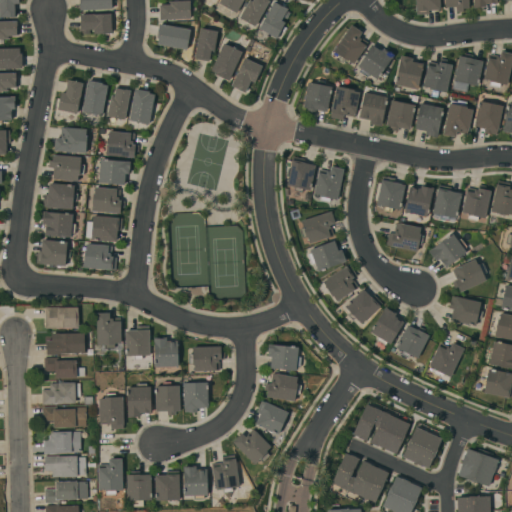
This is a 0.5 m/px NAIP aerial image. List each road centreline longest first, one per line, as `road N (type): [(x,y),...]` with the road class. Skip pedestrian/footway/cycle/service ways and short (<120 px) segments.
road 1 (residential): [(511,158),(444,162),(251,124),(169,74),(51,48)]
road 2 (residential): [(511,436),(379,377),(309,318),(273,248),(265,204)]
road 3 (residential): [(299,304),(246,333),(207,327),(116,290),(19,277)]
road 4 (residential): [(46,10),(51,48),(30,143),(19,277)]
road 5 (residential): [(265,204),(269,128),(280,92),(312,37),(347,0)]
road 6 (residential): [(189,87),(159,157),(139,297)]
road 7 (residential): [(17,338),(23,511)]
road 8 (residential): [(368,147),(361,238),(383,274),(416,292)]
road 9 (residential): [(246,333),(246,394),(229,418),(198,441),(163,446)]
road 10 (residential): [(363,0),(405,37),(511,32)]
